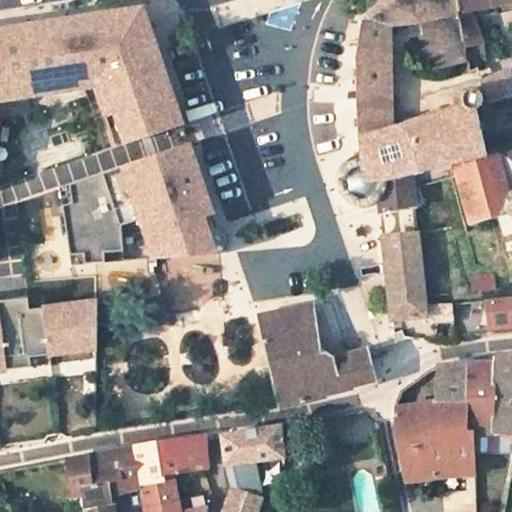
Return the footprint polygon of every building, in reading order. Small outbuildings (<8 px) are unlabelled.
[(377,0),(363,17),(386,26),(424,19),(437,17),(447,15),(450,31),(446,32),(452,64),(455,81),(480,75),(477,70),(475,65),(469,69),(467,63),(466,56),(464,47),(456,0),(377,0)] [(468,9),(511,1),(511,0),(456,0),(464,47),(479,44),(472,22),(468,9)] [(115,148),(181,126),(142,9),(0,30),(0,100),(95,86),(115,148)] [(431,55),(433,68),(452,64),(446,32),(450,31),(447,15),(437,17),(438,21),(425,24),(427,33),(422,33),(426,56),(431,55)] [(386,36),(386,26),(363,17),(359,22),(359,29),(357,41),(386,36)] [(357,136),(390,126),(388,98),(387,79),(386,36),(357,41),(354,62),(357,136)] [(479,44),(464,47),(466,56),(480,54),(480,49),(479,44)] [(467,63),(482,62),(480,54),(466,56),(467,63)] [(480,104),(511,96),(511,87),(509,71),(504,71),(499,73),(482,80),(480,75),(455,81),(460,99),(460,95),(462,92),(465,89),(469,88),(472,89),(476,90),(479,93),(481,96),(481,100),(480,104)] [(415,90),(421,117),(461,106),(460,99),(455,81),(415,90)] [(484,155),(484,153),(473,105),(480,104),(481,100),(481,96),(479,93),(476,90),(472,89),(469,88),(465,89),(462,92),(460,95),(460,99),(461,106),(421,117),(412,120),(403,123),(418,172),(451,163),(484,155)] [(403,123),(412,120),(408,93),(388,98),(390,126),(403,123)] [(390,126),(357,136),(357,154),(342,166),(339,168),(336,174),(335,181),(335,187),(338,193),(342,200),(346,202),(353,206),(361,207),(365,206),(369,205),(376,201),(377,211),(413,205),(411,174),(418,172),(403,123),(390,126)] [(71,266),(225,253),(188,145),(59,188),(71,266)] [(511,145),(495,150),(509,203),(498,218),(505,250),(511,248),(511,145)] [(467,224),(468,224),(498,218),(509,203),(495,150),(484,153),(484,155),(485,161),(452,169),(467,224)] [(451,163),(452,169),(485,161),(484,155),(451,163)] [(450,320),(449,304),(423,306),(422,293),(416,235),(379,238),(388,320),(436,314),(436,321),(450,320)] [(449,304),(450,304),(449,293),(422,293),(423,306),(449,304)] [(511,296),(450,304),(449,304),(450,320),(452,337),(453,337),(511,331),(511,296)] [(0,371),(31,367),(95,359),(96,301),(44,308),(29,310),(28,298),(0,301),(0,371)] [(367,359),(365,350),(332,359),(331,357),(320,349),(317,350),(310,305),(258,317),(278,408),(373,382),(367,359)] [(511,354),(497,354),(494,357),(493,362),(492,402),(491,433),(511,433),(511,354)] [(438,367),(439,406),(492,402),(493,362),(468,362),(438,367)] [(465,476),(475,475),(473,434),(491,433),(492,402),(439,406),(439,414),(395,407),(395,438),(405,481),(465,476)] [(253,460),(282,456),(281,440),(302,437),(300,421),(220,435),(224,465),(253,460)] [(205,511),(207,507),(179,511),(177,511),(175,482),(185,481),(184,470),(206,467),(203,436),(135,447),(142,489),(145,511),(205,511)] [(65,460),(70,494),(81,494),(83,511),(112,511),(110,498),(142,489),(135,447),(76,458),(65,460)] [(228,488),(261,499),(253,460),(224,465),(228,488)] [(465,476),(466,485),(475,484),(475,475),(465,476)] [(475,511),(475,484),(466,485),(466,491),(443,492),(443,511),(475,511)] [(257,511),(261,499),(228,488),(219,511),(257,511)]
